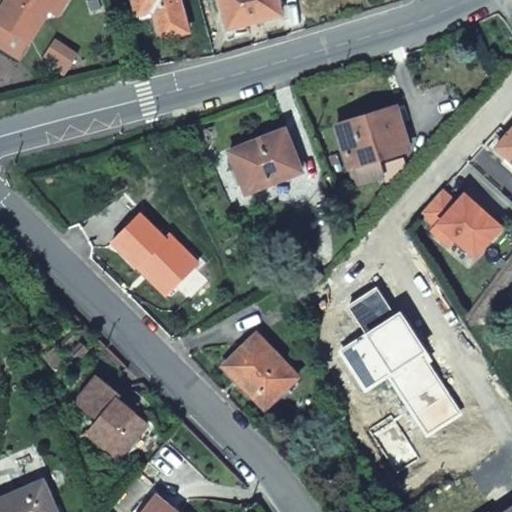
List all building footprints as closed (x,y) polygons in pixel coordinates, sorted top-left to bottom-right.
[(0,23),(29,41),(53,0),(5,0),(0,9),(0,23)] [(184,30),(176,0),(131,0),(134,11),(146,9),(149,21),(154,20),(159,37),(184,30)] [(274,0),(217,0),(224,26),(251,19),(278,13),(274,0)] [(0,47),(19,59),(29,41),(0,23),(0,47)] [(405,119),(401,104),(392,107),(397,122),(405,119)] [(376,159),(406,150),(397,122),(392,107),(363,116),(335,125),(349,167),(352,167),(357,182),(381,174),(376,159)] [(299,172),(282,131),(254,142),(226,153),(243,194),(299,172)] [(139,259),(167,287),(195,260),(165,229),(160,233),(136,208),(107,237),(133,264),(139,259)] [(161,292),(167,287),(139,259),(133,264),(161,292)] [(260,269),(267,284),(279,277),(272,263),(260,269)] [(294,312),(320,279),(302,265),(283,287),(294,312)] [(58,347),(70,335),(65,330),(53,343),(58,347)] [(258,334),(224,367),(265,409),(299,377),(258,334)] [(39,354),(50,368),(58,362),(47,348),(39,354)] [(115,458),(142,424),(111,398),(112,394),(91,377),(74,398),(76,403),(92,418),(88,430),(92,439),(115,458)] [(51,511),(38,481),(0,496),(0,511),(51,511)] [(167,511),(151,498),(138,511),(167,511)]
